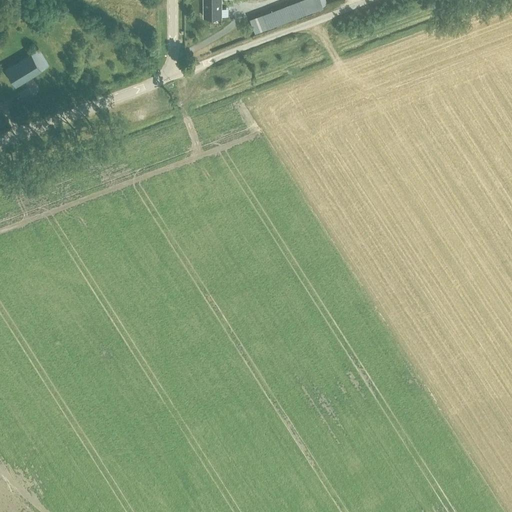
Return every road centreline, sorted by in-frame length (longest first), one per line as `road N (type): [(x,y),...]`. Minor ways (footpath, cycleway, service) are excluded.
road 1 (unclassified): [(172,76),(373,0)]
road 2 (unclassified): [(0,141),(172,76)]
